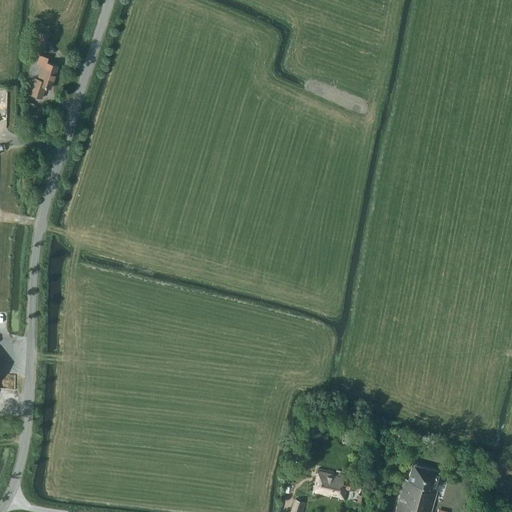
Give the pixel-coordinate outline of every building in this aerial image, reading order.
[(32,48),(41,51),(47,34),(37,31),(32,48)] [(30,94),(41,98),(45,87),(51,88),(58,66),(47,62),(48,58),(40,55),(37,64),(41,66),(37,79),(35,78),(30,94)] [(439,487),(438,485),(441,474),(438,473),(439,471),(412,464),(408,479),(404,478),(394,511),(430,511),(436,490),(438,489),(439,487)] [(317,468),(312,493),(343,500),(346,488),(359,491),(361,481),(345,478),(346,475),(317,468)] [(295,498),(290,511),(301,511),(305,502),(295,498)]
